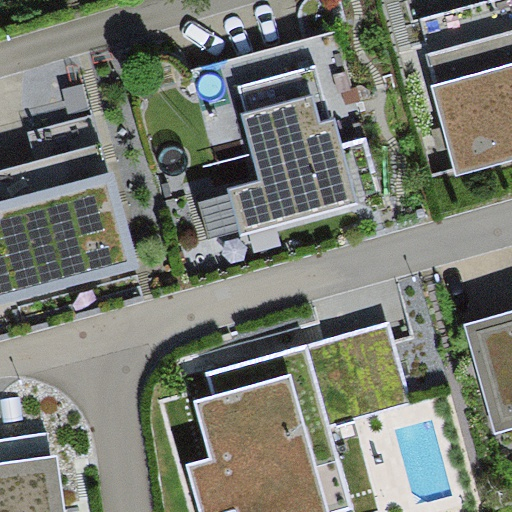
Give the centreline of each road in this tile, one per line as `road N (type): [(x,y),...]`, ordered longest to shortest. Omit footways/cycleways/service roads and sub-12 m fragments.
road 1 (residential): [(92,335),(511,222)]
road 2 (residential): [(0,59),(206,0)]
road 3 (residential): [(125,511),(92,335)]
